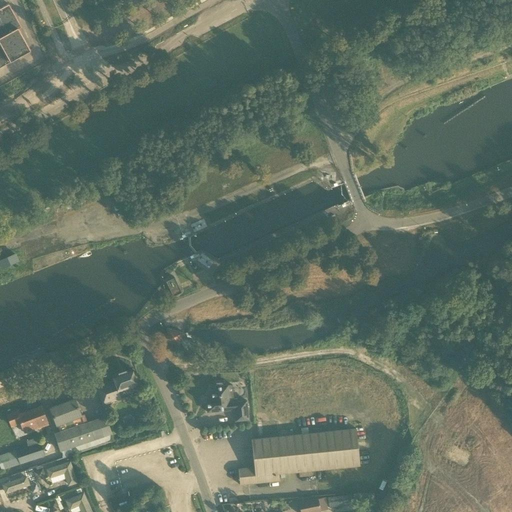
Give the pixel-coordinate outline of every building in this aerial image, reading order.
[(8,4),(0,8),(0,15),(9,33),(18,28),(21,27),(8,4)] [(0,37),(9,33),(0,15),(0,37)] [(0,37),(0,41),(11,61),(30,50),(18,28),(9,33),(0,37)] [(0,66),(0,67),(11,61),(0,41),(0,66)] [(326,61),(320,64),(322,70),(329,68),(326,61)] [(0,264),(2,269),(20,261),(16,253),(0,260),(0,264)] [(166,281),(173,297),(181,293),(174,277),(166,281)] [(180,345),(180,344),(179,344),(182,334),(183,334),(183,333),(166,328),(167,329),(164,339),(163,339),(162,340),(180,345)] [(112,375),(114,380),(97,386),(103,405),(140,392),(132,368),(112,375)] [(235,421),(248,420),(247,401),(234,402),(234,399),(233,397),(231,395),(229,395),(228,385),(223,386),(221,383),(216,384),(215,387),(210,387),(212,399),(206,399),(207,412),(234,409),(235,421)] [(74,399),(50,408),(56,425),(58,425),(62,436),(56,438),(63,458),(114,441),(111,434),(105,417),(88,423),(84,414),(81,416),(74,399)] [(47,424),(41,407),(19,415),(17,411),(7,415),(12,426),(21,423),(24,430),(37,425),(38,428),(47,424)] [(356,429),(251,440),(254,467),(238,469),(240,485),(280,481),(279,474),(360,466),(356,429)] [(39,443),(5,455),(0,456),(0,466),(1,470),(9,467),(43,455),(39,443)] [(443,458),(452,462),(466,469),(473,455),(451,443),(443,458)] [(69,485),(76,482),(70,462),(48,470),(50,477),(65,472),(69,485)] [(43,467),(37,470),(39,476),(45,474),(43,467)] [(27,485),(29,484),(26,477),(3,485),(6,492),(22,487),(24,487),(25,486),(27,485)] [(91,511),(83,494),(67,501),(70,509),(79,505),(81,511),(91,511)] [(325,498),(318,499),(318,498),(299,502),(300,511),(320,511),(327,510),(325,498)]
